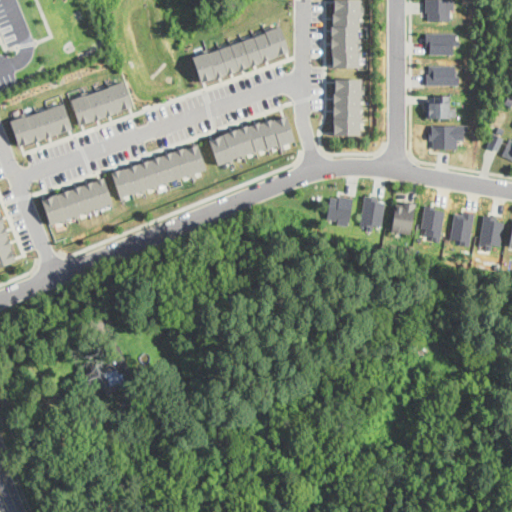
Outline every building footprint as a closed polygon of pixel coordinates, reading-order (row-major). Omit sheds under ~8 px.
[(333,0),(361,0),(361,66),(333,66),(333,0)] [(453,0),(454,8),(450,8),(450,19),(428,19),(428,11),(426,11),(426,0),(453,0)] [(194,56),(203,80),(291,49),(282,24),(194,56)] [(456,31),(456,35),(459,35),(460,45),(453,45),(453,53),(430,53),(430,45),(426,45),(426,32),(456,31)] [(455,74),(459,74),(459,83),(426,84),(426,74),(426,72),(430,72),(430,64),(455,64),(455,74)] [(336,77),(363,77),(363,134),(334,134),(336,77)] [(72,98),(80,123),(134,104),(125,79),(72,98)] [(450,94),(450,106),(456,106),(456,115),(450,115),(450,116),(426,116),(426,101),(434,101),(434,94),(450,94)] [(11,120),(20,145),(72,127),(64,101),(11,120)] [(209,138),(217,164),(294,139),(286,114),(209,138)] [(467,124),(467,130),(464,130),(464,138),(458,138),(458,147),(433,147),(433,138),(429,138),(429,130),(432,130),(432,124),(467,124)] [(505,128),(502,133),(496,130),(499,125),(505,128)] [(498,149),(487,145),(493,131),(503,136),(498,149)] [(511,157),(502,153),(509,137),(511,138),(511,157)] [(112,171),(121,197),(207,168),(199,143),(112,171)] [(42,199),(51,224),(114,202),(105,176),(42,199)] [(340,194),(353,197),(347,225),(337,223),(338,219),(326,217),(330,195),(339,197),(340,194)] [(385,201),(382,224),(373,223),(372,229),(367,229),(367,225),(361,224),(365,194),(379,196),(378,200),(385,201)] [(416,201),(416,207),(414,206),(410,232),(391,229),(394,210),(393,210),(394,206),(396,206),(396,202),(403,203),(403,200),(416,201)] [(445,210),(440,240),(431,239),(432,235),(425,234),(426,227),(421,226),(425,204),(436,206),(435,208),(445,210)] [(0,265),(18,257),(0,210),(0,265)] [(475,212),(469,244),(460,243),(461,239),(451,237),(455,212),(463,213),(464,210),(475,212)] [(504,221),(501,244),(493,243),(492,249),(486,248),(486,245),(479,244),(484,213),(498,216),(497,220),(504,221)] [(180,354),(172,357),(167,344),(174,341),(180,354)] [(133,380),(136,390),(123,395),(120,388),(112,391),(113,394),(98,399),(96,394),(91,395),(89,391),(84,393),(76,372),(109,359),(106,349),(120,344),(133,380)]
